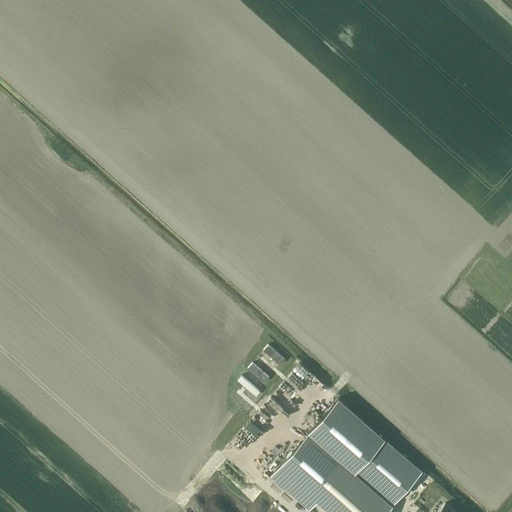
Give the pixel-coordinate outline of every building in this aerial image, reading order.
[(269,341),(264,347),(280,363),(286,357),(269,341)] [(248,365),(264,380),(270,375),(254,360),(248,365)] [(422,470),(341,403),(311,436),(354,471),(392,504),(408,486),(422,470)] [(385,511),(392,504),(354,471),(311,436),(272,478),(311,511),(319,503),(329,511),(385,511)] [(431,478),(422,470),(408,486),(417,495),(431,478)] [(456,511),(445,502),(437,511),(456,511)]
